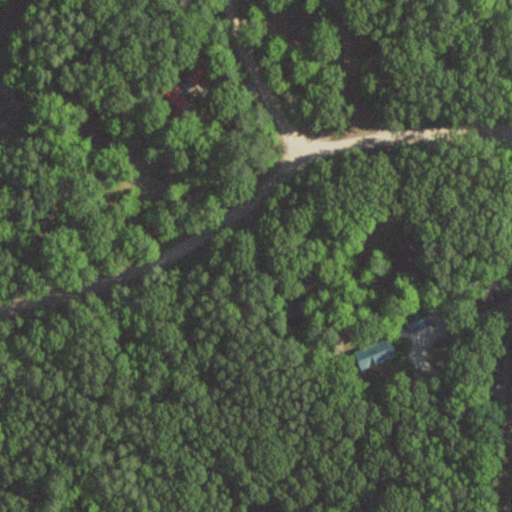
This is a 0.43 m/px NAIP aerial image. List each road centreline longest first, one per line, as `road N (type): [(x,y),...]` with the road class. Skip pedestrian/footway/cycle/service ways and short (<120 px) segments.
road 1 (residential): [(0,310),(178,250),(305,154),(381,134),(511,129)]
road 2 (residential): [(305,154),(239,41),(227,0)]
road 3 (residential): [(502,511),(511,338)]
